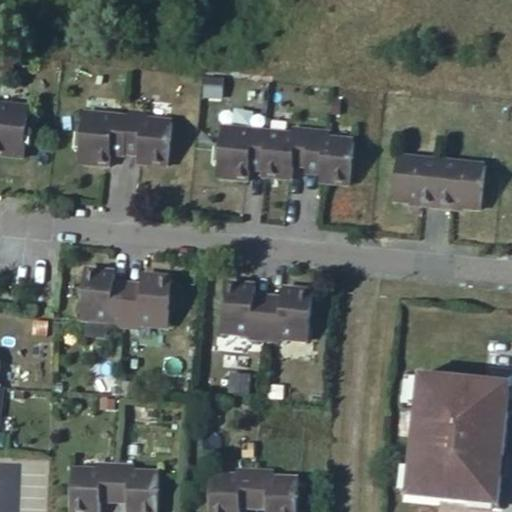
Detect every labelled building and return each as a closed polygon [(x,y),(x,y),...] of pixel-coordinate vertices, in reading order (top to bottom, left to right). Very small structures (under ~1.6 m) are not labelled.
[(0,105),(0,156),(22,159),(24,147),(29,147),(30,133),(26,132),(28,109),(0,105)] [(109,167),(110,152),(125,154),(126,145),(139,146),(137,164),(167,167),(171,124),(146,121),(147,115),(127,113),(127,119),(83,114),(80,137),(75,137),(74,151),(79,151),(77,164),(109,167)] [(290,136),(221,129),(219,152),(214,152),(213,165),(217,166),(216,179),(247,181),(248,167),(262,168),(261,177),(290,180),(292,163),(306,164),(320,165),(319,175),(318,183),(348,187),(353,142),(328,140),(329,134),(291,130),(290,136)] [(440,161),(397,157),(392,201),(436,205),(480,209),(484,165),(440,161)] [(320,165),(306,164),(305,174),(319,175),(320,165)] [(115,274),(85,271),(81,320),(109,322),(108,327),(139,330),(139,326),(168,328),(172,280),(143,277),(142,286),(141,291),(114,289),(114,283),(115,274)] [(142,286),(114,283),(114,289),(141,291),(142,286)] [(225,284),(220,333),(249,336),(248,340),(279,343),(279,339),(307,342),(312,293),(282,290),(281,299),(281,305),(253,302),(254,296),(255,287),(225,284)] [(281,299),(254,296),(253,302),(281,305),(281,299)] [(511,385),(421,376),(408,497),(439,500),(466,502),(498,506),(511,385)] [(156,511),(158,473),(133,472),(133,466),(96,465),(96,471),(71,470),(69,511),(99,511),(99,504),(100,497),(113,497),(127,498),(127,505),(126,511),(156,511)] [(235,478),(209,477),(208,511),(238,511),(238,503),(252,504),(266,505),(266,511),(265,511),(295,511),(297,480),(272,479),(272,473),(235,472),(235,478)]
